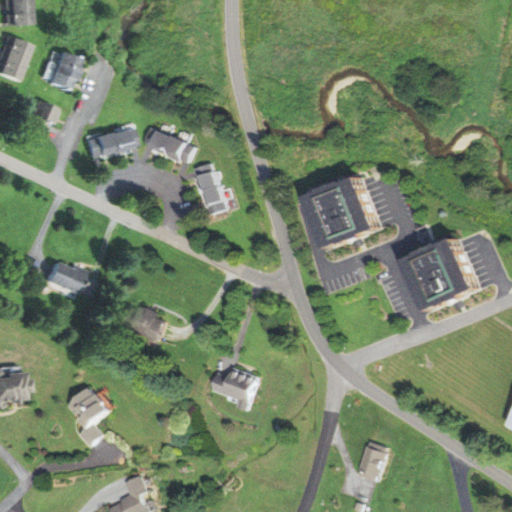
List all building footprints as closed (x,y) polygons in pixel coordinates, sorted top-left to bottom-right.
[(34,26),(32,0),(3,0),(4,27),(34,26)] [(32,45),(5,36),(0,50),(0,74),(20,81),(32,45)] [(48,81),(69,92),(85,62),(64,51),(48,81)] [(58,109),(38,100),(25,130),(44,139),(58,109)] [(91,160),(139,147),(133,126),(86,139),(91,160)] [(146,148),(194,162),(200,143),(152,128),(146,148)] [(231,211),(219,164),(198,170),(210,217),(231,211)] [(345,247),(391,237),(379,180),(322,193),(332,236),(342,234),(345,247)] [(424,256),(440,312),(493,296),(477,240),(424,256)] [(47,283),(82,295),(90,272),(55,260),(47,283)] [(165,342),(173,316),(137,304),(129,330),(165,342)] [(265,379),(236,368),(232,378),(219,373),(212,390),(241,401),(238,408),(252,413),(265,379)] [(32,403),(32,372),(0,372),(0,409),(7,410),(7,403),(32,403)] [(96,428),(88,435),(99,448),(112,437),(104,428),(122,412),(100,386),(77,406),(96,428)] [(360,478),(381,484),(391,451),(370,445),(360,478)] [(116,511),(159,511),(146,478),(131,484),(136,498),(114,507),(116,511)]
